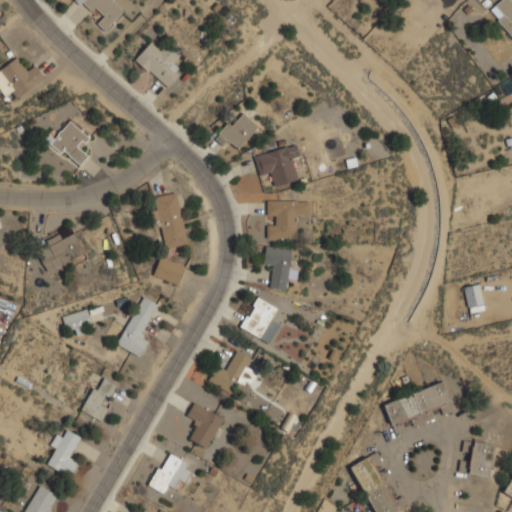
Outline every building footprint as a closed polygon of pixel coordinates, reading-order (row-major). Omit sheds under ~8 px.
[(124,10),(113,0),(74,0),(89,14),(95,7),(104,15),(97,23),(105,30),(124,10)] [(511,36),(511,2),(510,0),(499,0),(489,9),(511,36)] [(182,71),(173,63),(180,56),(165,42),(158,50),(150,42),(134,59),(166,88),(182,71)] [(45,77),(34,62),(26,68),(17,57),(0,68),(0,75),(16,97),(45,77)] [(215,139),(225,146),(230,141),(240,148),(259,124),(239,109),(215,139)] [(78,167),(91,152),(83,146),(91,136),(70,119),(50,143),(78,167)] [(254,154),(260,176),(271,173),(274,185),(295,180),(290,157),(298,155),(296,144),(254,154)] [(155,196),(158,208),(150,210),(154,227),(163,226),(167,248),(187,244),(178,192),(155,196)] [(267,238),(298,238),(299,213),(309,213),(309,200),(267,199),(267,215),(276,215),(276,225),(267,225),(267,238)] [(47,271),(85,254),(74,229),(36,247),(47,271)] [(289,269),(292,248),(266,245),(263,265),(273,266),(270,288),(285,289),(286,279),(297,280),(298,270),(289,269)] [(178,285),(185,266),(160,256),(153,275),(178,285)] [(469,307),(484,303),(479,283),(464,287),(469,307)] [(117,344),(140,356),(149,339),(142,335),(159,303),(143,294),(117,344)] [(267,338),(275,303),(251,297),(243,332),(267,338)] [(94,321),(82,306),(65,320),(77,335),(94,321)] [(233,393),(251,356),(237,349),(227,369),(217,364),(209,381),(233,393)] [(81,410),(101,421),(112,401),(109,399),(118,384),(101,375),(81,410)] [(384,402),(391,423),(451,403),(443,382),(384,402)] [(187,439),(209,448),(224,415),(193,402),(186,419),(195,423),(187,439)] [(71,476),(79,459),(72,455),(81,435),(67,429),(63,437),(59,435),(46,464),(71,476)] [(467,473),(489,477),(496,444),(474,440),(467,473)] [(148,484),(166,495),(176,479),(183,484),(194,466),(168,450),(148,484)] [(374,511),(395,511),(399,510),(371,455),(351,465),(374,511)] [(511,477),(503,492),(511,496),(511,477)] [(48,511),(59,495),(40,484),(22,511),(48,511)]
